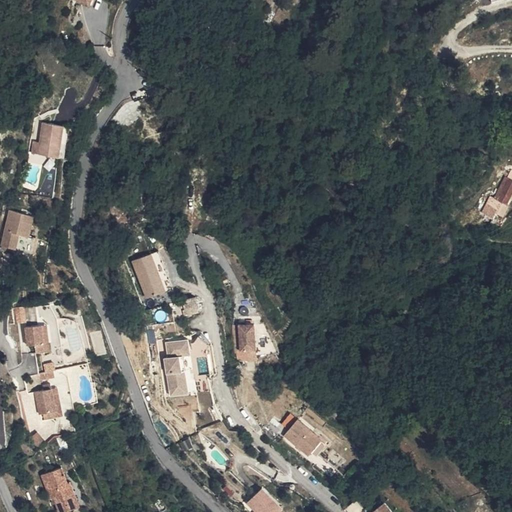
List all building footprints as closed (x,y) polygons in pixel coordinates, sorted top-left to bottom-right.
[(42,123),(38,156),(59,158),(62,126),(42,123)] [(68,127),(62,126),(59,158),(64,159),(68,127)] [(497,187),(493,195),(508,201),(511,191),(511,175),(508,174),(502,189),(497,187)] [(26,237),(28,238),(34,219),(9,211),(0,241),(0,244),(14,249),(18,234),(26,237)] [(14,249),(21,251),(26,237),(18,234),(14,249)] [(159,248),(152,251),(166,289),(174,286),(159,248)] [(152,251),(133,259),(147,296),(166,289),(152,251)] [(198,311),(195,295),(179,298),(183,314),(198,311)] [(16,306),(18,322),(27,321),(26,305),(16,306)] [(39,328),(37,305),(30,307),(32,329),(39,328)] [(255,349),(253,322),(238,324),(239,350),(255,349)] [(44,346),(43,328),(39,328),(32,329),(27,329),(28,347),(36,346),(36,356),(50,355),(49,345),(44,346)] [(197,374),(195,360),(207,359),(206,348),(210,341),(200,331),(192,342),(187,342),(189,353),(192,375),(197,374)] [(189,353),(187,342),(186,338),(164,341),(166,357),(162,357),(167,389),(180,387),(177,370),(180,370),(177,355),(183,354),(189,353)] [(255,349),(239,350),(235,350),(236,359),(256,357),(255,349)] [(168,395),(186,393),(183,354),(177,355),(180,370),(177,370),(180,387),(167,389),(168,395)] [(210,378),(207,359),(195,360),(197,374),(198,380),(210,378)] [(55,381),(53,374),(41,377),(43,383),(55,381)] [(51,387),(43,388),(44,394),(35,396),(39,417),(42,416),(55,414),(52,393),(51,387)] [(52,393),(55,414),(42,416),(43,422),(62,419),(57,391),(52,393)] [(283,434),(308,454),(321,438),(297,418),(283,434)] [(327,443),(321,438),(308,454),(314,459),(327,443)] [(47,461),(39,450),(32,455),(41,466),(47,461)] [(51,505),(55,511),(73,511),(82,505),(67,485),(64,488),(53,472),(35,485),(49,507),(51,505)] [(246,501),(255,511),(276,511),(281,508),(262,486),(246,501)] [(345,511),(358,511),(364,508),(356,498),(343,509),(345,511)] [(369,511),(392,511),(383,500),(369,511)]
